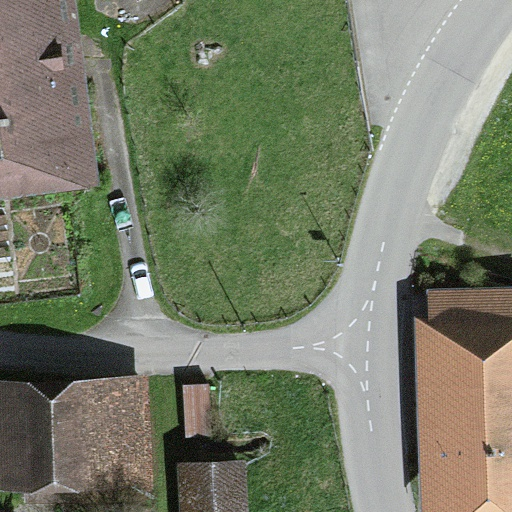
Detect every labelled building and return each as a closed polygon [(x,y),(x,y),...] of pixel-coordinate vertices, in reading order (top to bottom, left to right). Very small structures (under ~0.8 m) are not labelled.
[(46,0),(0,0),(0,174),(72,163),(46,0)] [(511,491),(511,289),(450,292),(452,343),(444,344),(448,454),(434,454),(435,490),(448,489),(448,495),(511,491)] [(37,501),(153,494),(146,376),(15,384),(16,403),(27,403),(30,466),(35,465),(37,501)] [(212,437),(210,384),(185,385),(187,438),(212,437)] [(242,511),(241,465),(187,466),(188,511),(242,511)]
